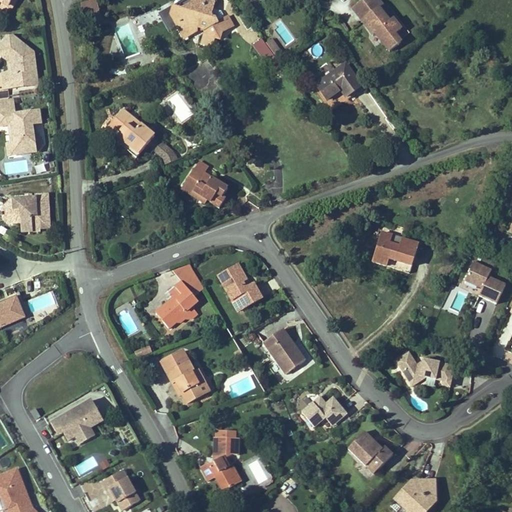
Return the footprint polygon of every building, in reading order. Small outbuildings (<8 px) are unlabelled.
[(16,0),(0,0),(0,5),(5,11),(12,8),(16,0)] [(233,26),(227,16),(225,18),(221,11),(212,9),(216,4),(213,0),(191,0),(193,4),(183,9),(174,6),(172,16),(162,21),(169,32),(178,27),(184,38),(197,32),(196,28),(200,27),(206,32),(203,44),(213,47),(215,38),(220,40),(222,32),(233,26)] [(401,30),(393,19),(389,22),(379,8),(382,6),(377,0),(363,0),(353,8),(363,21),(367,17),(373,24),(368,28),(373,35),(375,33),(390,52),(401,43),(400,41),(395,35),(399,32),(401,30)] [(100,17),(98,2),(89,4),(82,5),(85,20),(92,26),(100,17)] [(393,19),(382,6),(379,8),(389,22),(393,19)] [(373,24),(367,17),(363,21),(368,28),(373,24)] [(403,38),(399,32),(395,35),(400,41),(403,38)] [(36,70),(34,60),(32,60),(31,55),(33,52),(12,37),(5,37),(0,44),(0,56),(8,62),(12,65),(13,73),(9,74),(12,88),(33,85),(31,70),(36,70)] [(279,63),(262,40),(254,46),(270,69),(279,63)] [(280,52),(271,40),(266,44),(275,56),(280,52)] [(346,65),(313,88),(330,112),(356,95),(354,92),(362,87),(346,65)] [(12,88),(9,74),(3,75),(5,89),(12,88)] [(0,109),(15,107),(14,98),(0,99),(0,109)] [(42,138),(35,133),(34,124),(42,123),(40,110),(16,114),(15,107),(0,109),(0,125),(10,124),(13,124),(14,129),(10,129),(12,143),(16,142),(18,155),(37,152),(43,145),(42,138)] [(148,145),(155,137),(123,110),(109,127),(117,134),(116,136),(125,144),(127,142),(133,146),(131,149),(139,155),(148,145)] [(166,147),(155,137),(148,145),(163,158),(171,153),(166,147)] [(18,155),(16,142),(12,143),(8,143),(10,156),(18,155)] [(178,160),(171,153),(163,158),(167,165),(178,160)] [(205,174),(209,167),(200,162),(194,171),(202,176),(204,173),(205,174)] [(35,166),(37,173),(46,171),(44,164),(35,166)] [(223,197),(228,189),(205,174),(204,173),(202,176),(194,171),(184,186),(208,201),(219,209),(226,199),(223,197)] [(208,201),(184,186),(182,189),(205,205),(208,201)] [(23,225),(23,233),(35,233),(35,229),(41,228),(42,230),(52,229),(50,196),(37,197),(37,199),(34,200),(34,202),(29,202),(29,200),(16,200),(16,211),(15,213),(15,225),(23,225)] [(16,211),(16,200),(13,201),(6,209),(6,220),(10,225),(15,225),(15,213),(16,211)] [(410,274),(419,245),(382,233),(373,262),(410,274)] [(497,304),(506,285),(489,277),(492,270),(474,262),(465,281),(479,287),(481,285),(484,287),(483,289),(479,296),(497,304)] [(192,307),(198,302),(194,297),(204,289),(190,265),(173,272),(182,283),(170,293),(174,298),(169,302),(172,305),(169,308),(166,304),(156,313),(163,322),(177,322),(180,322),(185,319),(192,319),(198,314),(192,307)] [(239,312),(262,299),(254,284),(250,286),(246,289),(243,284),(247,281),(238,265),(218,276),(239,312)] [(18,296),(0,303),(0,328),(27,317),(18,296)] [(305,362),(283,330),(264,343),(286,375),(305,362)] [(138,358),(153,352),(150,345),(135,351),(138,358)] [(210,392),(197,366),(192,369),(183,352),(162,363),(173,384),(176,383),(182,394),(188,404),(210,392)] [(417,365),(409,352),(406,354),(415,367),(420,368),(424,366),(422,364),(423,361),(417,365)] [(452,379),(455,367),(423,359),(423,361),(422,364),(424,366),(420,368),(415,367),(406,354),(396,361),(412,387),(426,378),(444,382),(452,379)] [(450,388),(452,379),(444,382),(443,386),(450,388)] [(182,394),(176,383),(173,384),(179,396),(182,394)] [(323,401),(320,398),(314,403),(317,407),(323,401)] [(335,424),(346,415),(333,399),(326,405),(323,401),(317,407),(314,403),(302,413),(314,427),(325,418),(328,421),(330,418),(335,424)] [(90,429),(104,421),(92,401),(51,423),(55,431),(61,428),(63,433),(68,441),(76,437),(77,440),(92,431),(90,429)] [(80,445),(95,437),(92,431),(77,440),(80,445)] [(238,456),(239,439),(239,433),(217,432),(217,438),(216,438),(215,458),(216,458),(216,462),(215,462),(209,465),(209,463),(201,467),(209,482),(220,476),(227,490),(241,483),(232,465),(229,467),(227,463),(227,458),(232,456),(238,456)] [(393,455),(385,447),(382,450),(365,433),(348,449),(366,467),(369,463),(377,471),(393,455)] [(377,471),(369,463),(366,467),(374,475),(377,471)] [(29,501),(17,470),(0,476),(0,497),(1,497),(6,511),(28,511),(25,503),(29,501)] [(140,502),(123,471),(102,483),(107,491),(110,489),(116,501),(122,511),(140,502)] [(427,511),(436,502),(435,481),(418,482),(418,486),(412,486),(410,484),(395,500),(407,511),(420,511),(422,510),(424,511),(427,511)] [(116,501),(110,489),(107,491),(113,503),(116,501)] [(35,511),(31,507),(29,501),(25,503),(28,511),(35,511)]
